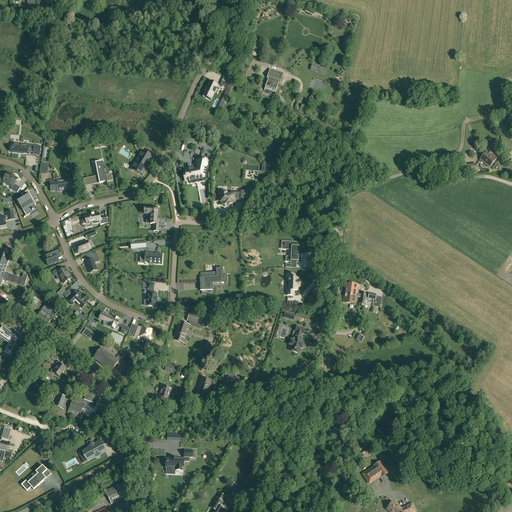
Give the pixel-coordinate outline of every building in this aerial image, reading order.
[(310,70),(324,75),(326,70),(312,65),(310,70)] [(264,90),(267,91),(275,94),(279,83),(280,83),(283,73),(270,69),(267,79),(268,80),(264,90)] [(224,76),(222,80),(220,85),(226,87),(228,84),(230,78),(228,77),(224,76)] [(209,81),(204,93),(207,95),(208,95),(213,97),(218,85),(209,81),(210,81),(209,81)] [(313,94),(308,101),(313,104),(318,98),(313,94)] [(304,116),(308,108),(302,105),(298,113),(304,116)] [(27,154),(27,152),(27,148),(34,148),(33,153),(33,154),(40,155),(41,146),(19,144),(19,146),(13,145),(13,147),(12,149),(12,150),(12,153),(27,154)] [(480,160),(489,168),(497,159),(492,155),(494,152),(490,148),(488,152),(487,151),(480,160)] [(131,170),(142,176),(153,157),(142,150),(131,170)] [(204,178),(208,161),(200,160),(199,162),(196,161),(195,168),(186,170),(186,173),(184,173),(185,181),(191,180),(191,181),(191,180),(194,180),(195,180),(195,179),(204,178)] [(104,183),(104,184),(107,184),(107,185),(107,182),(113,181),(112,174),(105,176),(103,162),(100,163),(95,164),(98,177),(90,179),(91,185),(104,183)] [(477,173),(476,166),(456,169),(457,176),(477,173)] [(3,180),(4,180),(5,180),(8,183),(8,184),(7,185),(12,188),(11,189),(14,191),(17,186),(14,184),(18,179),(15,177),(15,176),(12,175),(12,176),(8,173),(3,180)] [(58,190),(58,191),(71,188),(70,180),(65,181),(65,183),(57,184),(57,182),(51,184),(52,191),(58,190)] [(218,201),(218,202),(221,202),(225,202),(225,204),(226,204),(229,204),(230,204),(230,202),(235,202),(235,200),(240,201),(240,202),(244,203),(245,193),(240,193),(240,195),(236,195),(236,194),(235,194),(236,193),(230,192),(230,193),(230,195),(226,194),(226,192),(219,192),(218,198),(218,200),(218,201)] [(33,201),(30,195),(18,202),(24,212),(27,216),(30,214),(31,215),(31,214),(30,214),(29,212),(31,211),(32,210),(32,211),(34,210),(35,209),(36,208),(34,206),(35,206),(33,203),(32,201),(33,201)] [(147,214),(147,219),(148,219),(148,220),(149,220),(149,219),(150,219),(150,224),(154,224),(153,231),(158,232),(159,229),(160,229),(160,222),(159,222),(159,219),(156,219),(157,213),(157,210),(157,209),(145,208),(144,211),(144,212),(144,214),(147,214)] [(0,226),(6,225),(5,221),(8,220),(8,221),(15,219),(13,211),(6,213),(7,216),(4,217),(4,216),(0,217),(0,226)] [(85,216),(87,224),(91,223),(92,225),(100,224),(100,226),(108,223),(107,217),(99,218),(98,213),(94,214),(94,213),(91,214),(91,215),(85,216)] [(83,243),(81,244),(75,246),(78,254),(91,249),(88,241),(83,243)] [(286,262),(291,262),(297,262),(298,262),(298,256),(298,254),(298,247),(296,247),(297,243),(282,242),(285,243),(285,245),(285,246),(285,249),(292,249),(292,251),(291,251),(291,256),(291,258),(288,257),(288,260),(288,261),(286,261),(286,262)] [(56,248),(44,253),(47,259),(45,260),(48,266),(58,262),(58,261),(57,257),(59,256),(56,248)] [(88,261),(85,262),(90,273),(97,270),(94,263),(100,261),(96,252),(86,256),(88,261)] [(0,286),(3,278),(7,279),(7,281),(24,287),(28,276),(23,274),(22,279),(19,278),(19,277),(9,274),(5,273),(9,260),(10,257),(5,255),(3,254),(2,254),(0,253),(0,286)] [(140,256),(140,263),(149,263),(162,264),(162,256),(159,255),(159,254),(153,254),(151,254),(145,253),(145,256),(140,256)] [(54,276),(58,274),(64,284),(71,279),(65,268),(61,271),(60,270),(61,269),(60,268),(52,272),(54,276)] [(202,279),(201,280),(200,280),(200,291),(201,291),(202,294),(209,294),(209,291),(212,290),(212,284),(212,282),(220,281),(220,282),(224,282),(227,282),(227,275),(223,275),(223,268),(216,268),(216,269),(217,269),(217,272),(216,272),(216,276),(212,276),(212,273),(206,273),(200,273),(201,277),(201,278),(202,278),(202,279)] [(286,295),(287,295),(293,296),(294,290),(297,291),(297,287),(299,287),(300,285),(300,283),(300,280),(298,280),(298,279),(294,278),(294,275),(288,274),(288,275),(287,275),(287,281),(288,281),(288,282),(289,282),(289,287),(287,287),(286,287),(286,295)] [(147,289),(149,289),(149,290),(149,293),(148,293),(147,301),(148,301),(147,306),(156,307),(156,302),(157,302),(157,299),(157,294),(153,293),(153,290),(154,284),(148,283),(147,289)] [(343,296),(356,297),(358,285),(345,283),(343,296)] [(77,291),(76,292),(72,295),(70,293),(66,297),(69,300),(68,301),(72,305),(75,303),(81,309),(86,304),(85,303),(89,300),(85,295),(83,297),(77,291)] [(355,304),(356,297),(343,296),(342,303),(355,304)] [(52,319),(51,318),(52,317),(53,318),(53,317),(55,314),(56,314),(45,305),(42,309),(43,310),(42,311),(41,311),(37,316),(48,324),(52,319)] [(102,320),(104,321),(105,321),(111,323),(109,326),(113,328),(114,329),(116,325),(119,327),(120,324),(118,323),(119,321),(118,321),(119,319),(113,317),(113,318),(111,317),(107,315),(107,314),(103,313),(102,313),(100,316),(99,319),(102,320)] [(187,321),(193,323),(207,327),(209,319),(190,313),(187,321)] [(190,326),(179,322),(173,340),(184,343),(190,326)] [(2,326),(0,329),(0,332),(10,340),(8,343),(4,352),(10,355),(19,338),(2,326)] [(290,345),(293,346),(292,352),(299,354),(301,349),(302,349),(302,348),(303,345),(303,344),(300,343),(301,339),(300,338),(302,334),(303,334),(304,328),(297,326),(295,331),(295,332),(296,332),(295,337),(294,336),(292,341),(291,341),(291,340),(290,341),(289,344),(289,345),(290,345)] [(139,337),(148,340),(152,342),(155,333),(152,332),(152,331),(142,327),(142,328),(138,327),(135,337),(138,339),(139,337)] [(61,333),(66,337),(70,331),(66,328),(61,333)] [(94,334),(86,328),(82,334),(90,340),(94,334)] [(93,358),(94,359),(111,372),(112,370),(113,369),(119,361),(101,348),(98,352),(96,354),(93,358)] [(59,365),(56,368),(62,372),(66,368),(61,364),(61,363),(58,361),(56,363),(59,365)] [(59,377),(62,372),(56,368),(54,371),(52,370),(50,372),(53,374),(54,373),(59,377)] [(239,385),(241,379),(241,378),(236,377),(237,375),(227,372),(226,378),(229,379),(227,383),(239,386),(239,385)] [(197,395),(207,398),(212,381),(201,378),(197,395)] [(162,386),(159,397),(172,400),(174,395),(171,394),(172,389),(162,386)] [(88,406),(88,405),(89,402),(93,404),(97,394),(87,390),(83,400),(80,399),(79,402),(83,404),(82,404),(78,402),(76,401),(76,400),(75,400),(74,401),(73,400),(69,410),(78,414),(80,415),(82,409),(85,410),(87,405),(88,406)] [(53,405),(63,409),(68,398),(58,394),(53,405)] [(0,440),(0,462),(3,463),(5,452),(6,451),(8,442),(10,436),(11,429),(5,427),(3,434),(2,437),(2,438),(1,440),(1,441),(0,440)] [(104,451),(100,443),(95,445),(94,444),(90,446),(90,448),(83,452),(85,456),(87,460),(89,458),(95,456),(95,457),(96,457),(99,455),(100,454),(99,453),(104,451)] [(175,471),(179,471),(179,469),(183,469),(183,467),(183,462),(189,462),(189,458),(192,458),(192,451),(184,450),(184,457),(184,460),(184,459),(176,459),(176,458),(172,458),(171,460),(166,459),(165,468),(166,468),(166,469),(170,470),(171,468),(175,468),(175,471)] [(372,467),(362,474),(369,485),(379,478),(381,477),(382,478),(388,474),(379,462),(372,466),(372,467)] [(27,491),(31,488),(33,490),(38,486),(46,479),(42,475),(47,471),(45,469),(42,466),(39,469),(35,472),(37,474),(38,474),(28,483),(27,483),(26,481),(23,484),(21,485),(27,491)] [(123,483),(105,491),(112,505),(130,496),(123,483)] [(222,511),(224,509),(220,507),(223,502),(222,502),(225,497),(220,494),(217,499),(216,498),(210,508),(214,509),(212,511),(222,511)] [(387,510),(389,511),(410,511),(415,510),(412,505),(401,510),(392,503),(387,510)]
